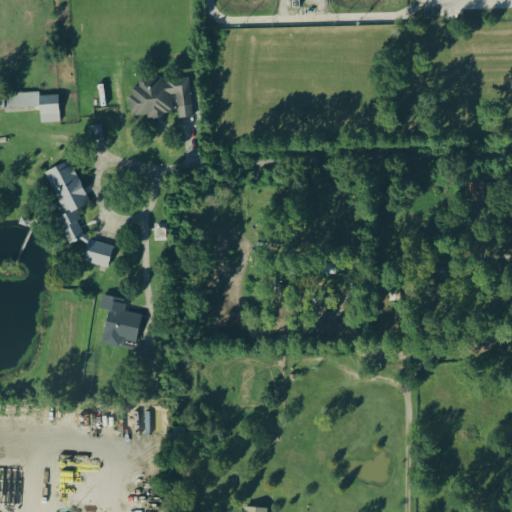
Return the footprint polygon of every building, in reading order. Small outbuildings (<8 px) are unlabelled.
[(190,78),(139,84),(139,89),(129,90),(132,117),(148,116),(148,119),(178,116),(178,120),(194,119),(190,78)] [(39,109),(40,125),(60,124),(60,97),(40,97),(40,95),(5,95),(5,110),(39,109)] [(45,175),(65,218),(58,222),(70,247),(85,239),(78,223),(81,222),(77,212),(91,206),(71,163),(45,175)] [(115,247),(90,243),(86,265),(111,269),(115,247)] [(143,316),(126,313),(128,301),(103,298),(101,311),(109,312),(104,346),(120,348),(121,341),(139,344),(143,316)]
